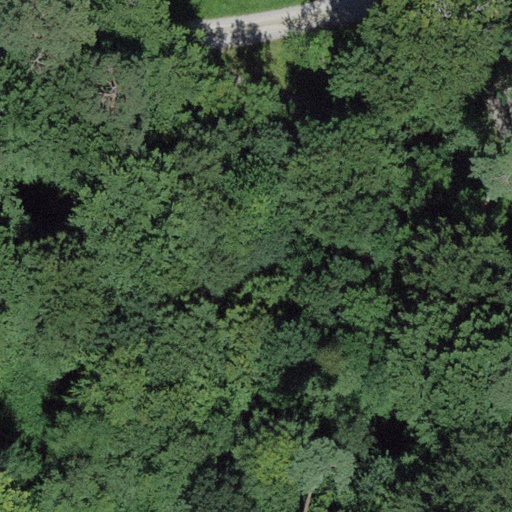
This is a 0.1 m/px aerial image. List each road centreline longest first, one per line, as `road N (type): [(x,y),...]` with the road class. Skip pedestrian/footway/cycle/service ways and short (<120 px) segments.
road 1 (track): [(97,46),(349,138),(511,185)]
road 2 (track): [(0,43),(191,40),(430,0)]
